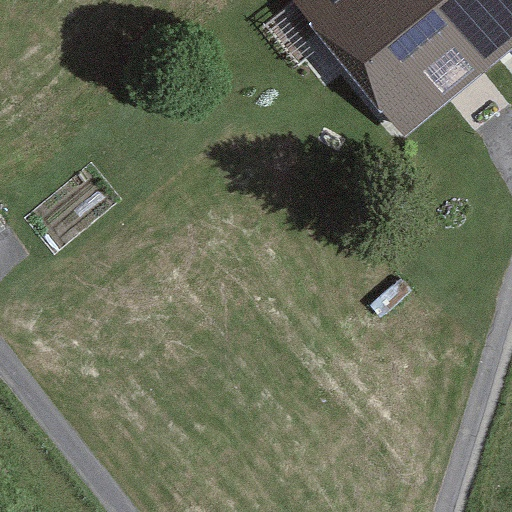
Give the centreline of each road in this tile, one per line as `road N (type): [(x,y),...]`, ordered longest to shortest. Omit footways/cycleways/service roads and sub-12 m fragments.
road 1 (unclassified): [(130,511),(0,346)]
road 2 (track): [(455,511),(511,336)]
